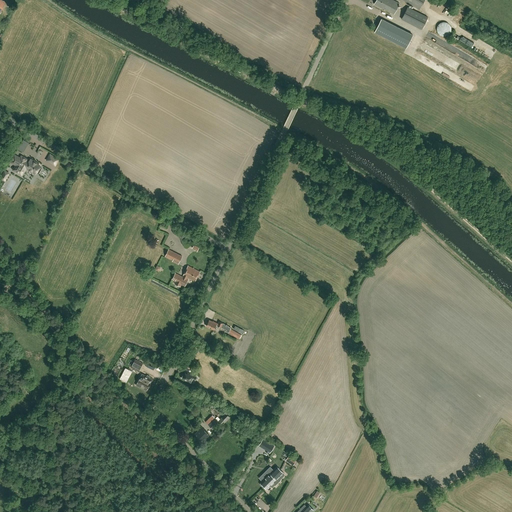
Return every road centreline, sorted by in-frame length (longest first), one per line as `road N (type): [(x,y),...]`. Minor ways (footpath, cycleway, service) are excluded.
road 1 (unclassified): [(250,511),(162,423),(155,404),(228,250)]
road 2 (unclassified): [(228,250),(347,0)]
road 3 (track): [(511,262),(372,138),(298,100)]
road 4 (residential): [(228,250),(0,114)]
road 5 (track): [(103,0),(298,100)]
